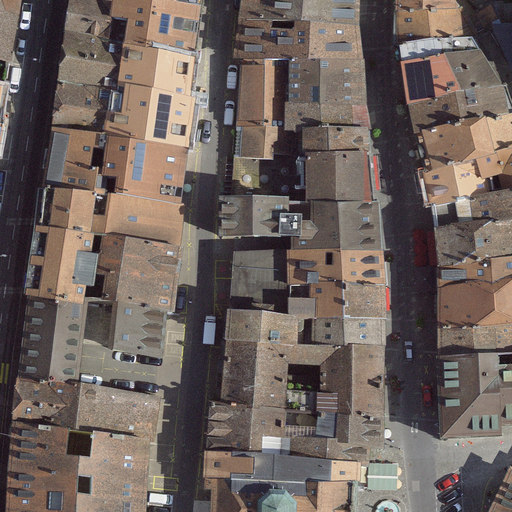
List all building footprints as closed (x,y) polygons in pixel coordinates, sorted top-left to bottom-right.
[(19,0),(0,0),(0,61),(6,62),(19,0)] [(112,0),(71,0),(67,31),(119,37),(123,1),(112,0)] [(122,0),(123,1),(119,37),(126,38),(195,48),(200,0),(122,0)] [(289,22),(293,22),(293,0),(242,0),(240,20),(289,22)] [(293,0),(293,22),(361,24),(359,0),(293,0)] [(426,11),(459,10),(450,0),(397,0),(396,11),(426,11)] [(464,0),(477,16),(492,9),(491,0),(464,0)] [(492,9),(477,16),(481,23),(487,32),(501,26),(492,9)] [(426,11),(433,40),(479,38),(478,36),(472,27),(459,10),(426,11)] [(395,43),(433,40),(426,11),(396,11),(395,43)] [(242,57),(289,63),(289,22),(240,20),(235,57),(242,57)] [(289,63),(362,60),(361,24),(293,22),(289,22),(289,63)] [(482,34),(487,32),(481,23),(477,25),(472,27),(478,36),(482,34)] [(511,26),(501,26),(487,32),(511,71),(511,26)] [(126,38),(119,37),(67,31),(59,81),(120,88),(126,38)] [(195,48),(126,38),(120,88),(115,133),(188,141),(191,110),(185,109),(195,48)] [(433,40),(441,60),(455,99),(505,85),(479,38),(433,40)] [(396,63),(402,69),(408,106),(455,99),(441,60),(433,40),(395,43),(396,63)] [(289,63),(242,57),(237,126),(288,128),(289,101),(289,63)] [(289,63),(289,101),(368,104),(362,60),(289,63)] [(120,88),(59,81),(54,126),(96,131),(115,133),(120,88)] [(511,100),(505,85),(455,99),(464,127),(511,112),(511,100)] [(464,127),(455,99),(408,106),(416,137),(464,127)] [(303,128),(370,128),(368,104),(289,101),(288,128),(303,128)] [(511,112),(464,127),(480,161),(511,149),(511,112)] [(96,131),(54,126),(46,188),(111,196),(114,169),(92,167),(96,131)] [(237,126),(235,155),(305,156),(303,128),(288,128),(237,126)] [(425,171),(480,161),(464,127),(416,137),(425,171)] [(305,156),(371,156),(370,128),(303,128),(305,156)] [(114,169),(111,196),(179,206),(188,141),(115,133),(96,131),(92,167),(114,169)] [(511,149),(480,161),(491,193),(511,188),(511,149)] [(235,155),(233,203),(288,206),(311,206),(305,156),(235,155)] [(311,206),(374,204),(371,156),(305,156),(311,206)] [(431,204),(491,193),(480,161),(425,171),(431,204)] [(111,196),(46,188),(39,228),(106,237),(111,196)] [(511,188),(491,193),(502,222),(511,221),(511,188)] [(502,222),(491,193),(431,204),(435,230),(502,222)] [(111,196),(106,237),(179,245),(184,207),(179,206),(111,196)] [(224,203),(222,238),(292,238),(302,237),(302,224),(302,218),(288,217),(288,206),(233,203),(224,203)] [(293,244),(293,250),(382,250),(382,244),(379,203),(374,204),(311,206),(312,223),(302,224),(302,237),(292,238),(293,244)] [(511,258),(511,221),(502,222),(435,230),(439,267),(511,258)] [(106,237),(39,228),(31,295),(97,302),(106,237)] [(179,245),(106,237),(97,302),(115,305),(167,311),(175,312),(179,245)] [(287,284),(287,249),(234,252),(232,311),(289,315),(287,284)] [(287,284),(385,284),(382,250),(293,250),(287,249),(287,284)] [(511,258),(439,267),(439,287),(511,280),(511,258)] [(511,280),(439,287),(439,361),(511,355),(511,280)] [(385,284),(287,284),(289,315),(298,315),(386,316),(385,284)] [(97,302),(31,295),(20,380),(76,386),(81,344),(110,346),(115,305),(97,302)] [(167,311),(115,305),(110,346),(110,350),(161,357),(167,311)] [(232,311),(229,340),(287,344),(298,344),(298,315),(289,315),(232,311)] [(386,316),(298,315),(298,344),(325,345),(386,347),(386,316)] [(285,388),(287,344),(229,340),(221,406),(284,409),(285,388)] [(386,347),(325,345),(322,389),(321,410),(384,413),(386,347)] [(511,355),(439,361),(441,437),(502,436),(502,425),(511,424),(511,355)] [(161,397),(76,386),(20,380),(14,425),(149,441),(156,442),(161,397)] [(285,388),(284,409),(321,410),(322,389),(285,388)] [(282,460),(284,409),(221,406),(213,405),(209,455),(282,460)] [(282,460),(360,467),(370,467),(370,449),(386,449),(384,413),(321,410),(284,409),(282,460)] [(145,511),(149,441),(14,425),(9,511),(145,511)] [(205,488),(211,488),(281,491),(282,460),(209,455),(205,488)] [(360,467),(282,460),(281,491),(356,495),(360,467)] [(489,511),(511,511),(511,471),(510,470),(491,510),(489,511)] [(211,488),(209,511),(354,511),(356,495),(281,491),(211,488)]
